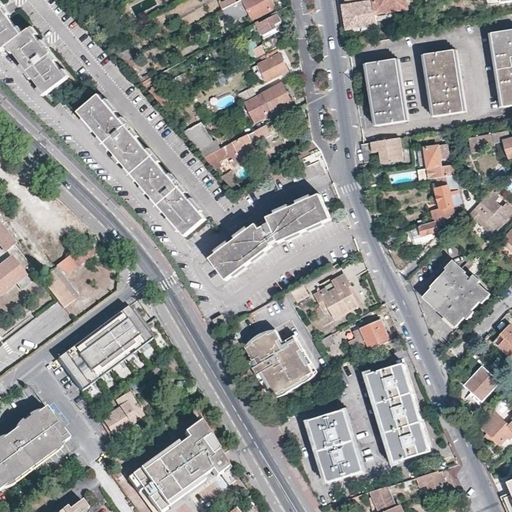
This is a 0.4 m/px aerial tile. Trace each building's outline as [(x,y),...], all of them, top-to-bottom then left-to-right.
[(25,30),(7,4),(9,2),(8,0),(0,0),(0,44),(1,46),(10,40),(44,90),(68,74),(53,52),(55,50),(50,43),(47,44),(34,24),(25,30)] [(236,0),(237,0),(223,7),(226,13),(234,8),(243,4),(242,2),(246,0),(255,18),(276,7),(273,0),(236,0)] [(377,24),(375,11),(374,1),(369,2),(370,5),(363,6),(362,0),(345,0),(346,1),(347,5),(343,6),(346,28),(353,27),(362,26),(371,25),(377,24)] [(407,7),(406,0),(373,0),(374,1),(375,11),(407,7)] [(246,10),(243,4),(234,8),(238,15),(246,10)] [(264,28),(275,23),(279,20),(281,19),(278,12),(260,21),(264,28)] [(277,27),(275,23),(264,28),(266,33),(277,27)] [(240,33),(244,43),(254,40),(248,28),(240,33)] [(511,108),(511,32),(492,36),(504,110),(511,108)] [(279,44),(275,36),(261,43),(265,51),(279,44)] [(253,58),(264,53),(257,39),(246,44),(253,58)] [(136,52),(145,47),(141,41),(118,53),(123,59),(129,56),(136,52)] [(277,47),(270,51),(264,53),(267,57),(258,62),(267,80),(289,69),(283,59),(279,51),(277,47)] [(250,56),(247,49),(240,53),(244,59),(250,56)] [(468,114),(457,52),(457,51),(456,51),(427,56),(438,119),(468,114)] [(136,52),(129,56),(137,65),(138,66),(143,61),(136,52)] [(267,57),(264,53),(257,57),(256,57),(258,62),(267,57)] [(129,56),(123,59),(132,70),(137,65),(129,56)] [(409,124),(399,60),(370,65),(381,128),(409,124)] [(172,101),(150,76),(147,77),(142,80),(163,105),(172,101)] [(255,120),(273,111),(292,102),(286,92),(281,81),(263,91),(245,100),(255,120)] [(242,100),(257,92),(253,85),(239,92),(242,100)] [(175,179),(132,131),(135,128),(124,116),(121,118),(99,93),(79,111),(100,135),(123,161),(150,194),(186,235),(207,218),(185,192),(188,190),(177,177),(175,179)] [(210,131),(203,120),(184,129),(200,148),(214,139),(210,131)] [(246,134),(258,127),(254,120),(242,126),(246,134)] [(273,132),(268,122),(258,127),(246,134),(222,146),(205,154),(217,168),(224,164),(221,159),(229,155),(234,165),(259,151),(254,143),(265,136),(273,132)] [(511,135),(510,136),(508,127),(468,135),(472,150),(482,148),(481,145),(504,138),(510,156),(511,155),(511,135)] [(402,158),(399,136),(364,142),(361,142),(364,160),(372,159),(374,156),(373,150),(381,149),(383,161),(391,160),(402,158)] [(214,139),(200,148),(205,154),(222,146),(217,137),(214,139)] [(450,154),(447,142),(423,146),(426,163),(427,169),(419,170),(418,171),(419,179),(441,175),(449,173),(455,172),(452,162),(440,164),(439,156),(450,154)] [(242,186),(232,168),(222,174),(236,190),(242,186)] [(462,202),(455,172),(449,173),(441,175),(442,185),(434,187),(437,202),(438,207),(434,208),(430,214),(432,220),(444,217),(445,217),(459,213),(464,207),(462,202)] [(504,222),(511,213),(511,207),(508,203),(504,207),(498,200),(501,197),(494,189),(478,205),(472,212),(465,219),(472,226),(478,220),(490,232),(490,231),(494,235),(505,223),(504,222)] [(261,225),(258,222),(211,256),(227,278),(273,243),(273,241),(278,238),(279,240),(333,218),(323,194),(295,205),(269,216),(263,220),(265,222),(261,225)] [(10,223),(3,215),(0,217),(0,220),(5,227),(10,223)] [(432,220),(420,224),(424,234),(430,232),(441,229),(447,224),(445,217),(444,217),(432,220)] [(0,220),(0,241),(8,253),(19,245),(5,227),(0,220)] [(99,247),(91,237),(58,263),(66,273),(99,247)] [(36,284),(16,258),(0,270),(0,299),(21,283),(27,291),(36,284)] [(482,297),(488,290),(456,261),(426,293),(444,310),(458,323),(470,310),(469,308),(480,296),(482,297)] [(80,299),(54,265),(42,275),(68,308),(80,299)] [(347,277),(344,272),(332,279),(339,289),(330,294),(326,287),(321,290),(336,317),(362,302),(347,277)] [(306,288),(303,281),(292,288),(299,300),(310,294),(306,288)] [(314,300),(311,296),(310,294),(299,300),(303,307),(314,300)] [(129,308),(59,359),(82,393),(153,340),(129,308)] [(228,322),(223,312),(215,318),(220,327),(228,322)] [(353,348),(369,341),(371,348),(391,339),(387,329),(382,317),(363,326),(353,329),(357,336),(349,339),(353,348)] [(511,324),(510,323),(494,339),(511,355),(511,324)] [(243,333),(244,330),(242,326),(238,325),(234,328),(233,331),(235,334),(238,335),(243,333)] [(286,342),(277,328),(270,333),(269,331),(254,340),(255,342),(247,346),(263,373),(275,367),(278,365),(303,350),(296,336),(286,342)] [(326,347),(336,340),(332,333),(321,340),(326,347)] [(315,370),(303,350),(278,365),(275,367),(263,373),(275,393),(286,387),(287,388),(305,378),(304,376),(315,370)] [(410,377),(405,362),(370,373),(373,385),(396,460),(431,449),(428,437),(410,377)] [(484,401),(500,382),(488,371),(491,368),(486,362),(466,384),(472,390),(484,401)] [(180,407),(195,396),(190,391),(176,401),(180,407)] [(111,417),(101,422),(110,436),(140,417),(135,409),(139,407),(129,392),(116,400),(121,408),(110,415),(111,417)] [(144,415),(139,407),(135,409),(140,417),(144,415)] [(365,469),(347,409),(310,419),(329,480),(365,469)] [(40,413),(29,421),(22,426),(11,434),(4,439),(0,442),(0,489),(0,490),(10,482),(17,478),(24,472),(30,467),(37,463),(44,457),(51,452),(61,445),(67,440),(64,436),(58,428),(53,422),(47,414),(44,410),(40,413)] [(27,417),(29,421),(40,413),(34,413),(32,413),(30,414),(27,417)] [(511,423),(510,426),(496,413),(482,426),(501,444),(504,441),(507,438),(508,439),(511,434),(511,423)] [(56,419),(47,414),(53,422),(56,419)] [(22,426),(29,421),(27,417),(19,423),(22,426)] [(176,441),(131,473),(159,511),(163,511),(205,481),(203,478),(212,471),(216,478),(221,474),(228,468),(221,457),(198,419),(189,425),(190,427),(183,432),(187,438),(178,444),(176,441)] [(11,434),(22,426),(19,423),(11,429),(10,432),(11,434)] [(61,445),(51,452),(53,455),(56,453),(57,452),(58,451),(59,449),(61,445)] [(44,457),(46,460),(53,455),(51,452),(44,457)] [(44,457),(37,463),(39,465),(46,460),(44,457)] [(30,467),(24,472),(26,476),(33,470),(30,467)] [(235,481),(228,468),(221,474),(229,485),(235,481)] [(443,489),(440,480),(443,479),(440,471),(438,471),(437,469),(417,475),(420,484),(427,481),(431,493),(443,489)] [(17,478),(19,481),(26,476),(24,472),(17,478)] [(389,484),(372,489),(380,511),(403,511),(401,504),(398,505),(389,484)] [(357,494),(347,497),(349,503),(360,500),(357,494)] [(89,510),(83,501),(70,511),(68,508),(62,511),(86,511),(87,511),(89,510)]
